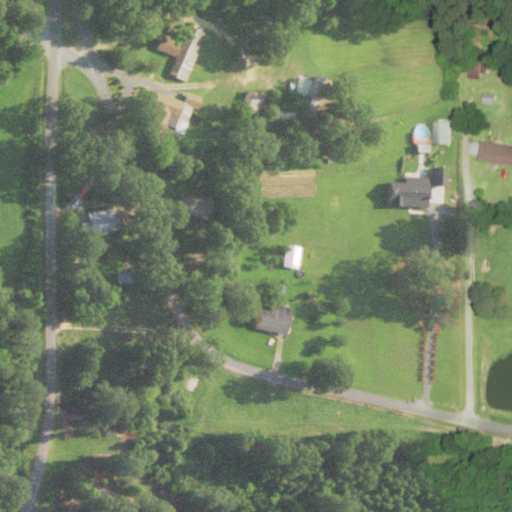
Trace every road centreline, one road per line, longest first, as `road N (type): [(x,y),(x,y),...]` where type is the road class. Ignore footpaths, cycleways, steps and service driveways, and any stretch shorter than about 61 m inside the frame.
road 1 (residential): [(511,429),(271,375),(213,353),(173,296),(150,208),(104,90),(56,49),(0,29)]
road 2 (residential): [(21,511),(35,479),(49,392),(56,0)]
